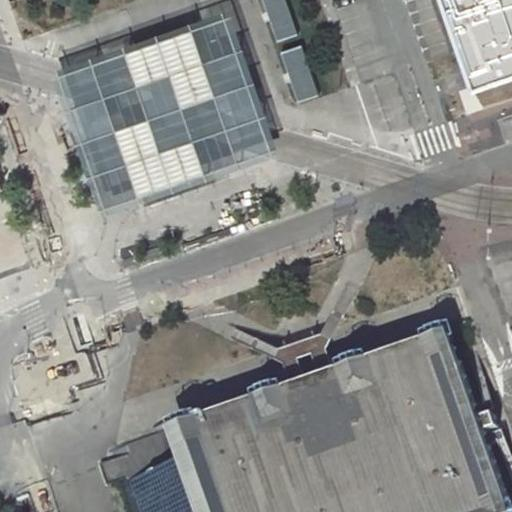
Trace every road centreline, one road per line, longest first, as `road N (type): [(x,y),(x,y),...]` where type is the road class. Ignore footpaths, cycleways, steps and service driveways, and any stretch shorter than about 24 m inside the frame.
road 1 (residential): [(89,319),(421,202),(511,156)]
road 2 (unclassified): [(89,319),(0,64)]
road 3 (residential): [(40,511),(27,465),(34,412),(63,347),(89,319)]
